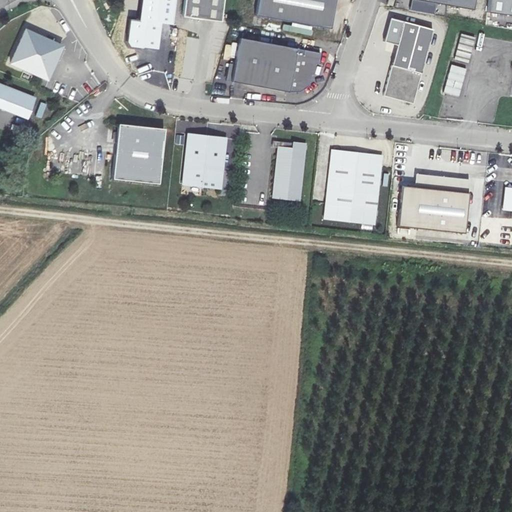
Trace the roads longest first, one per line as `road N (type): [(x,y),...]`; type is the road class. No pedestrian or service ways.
road 1 (track): [(0,210),(511,263)]
road 2 (unclassified): [(328,120),(146,95),(108,63),(70,0)]
road 3 (unclassified): [(511,141),(328,120)]
road 4 (unclassified): [(369,0),(328,120)]
